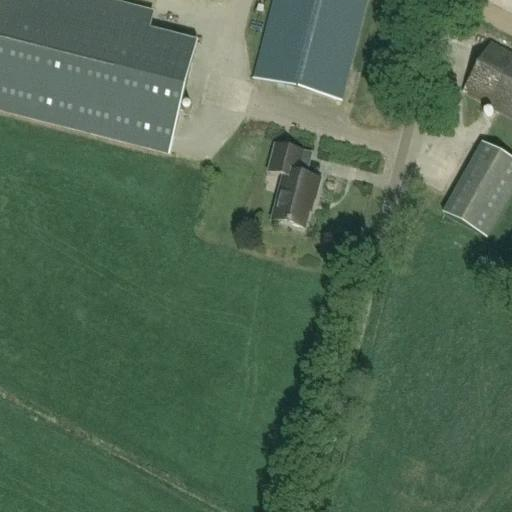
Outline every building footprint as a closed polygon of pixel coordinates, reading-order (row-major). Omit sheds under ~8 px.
[(1,0),(0,5),(0,110),(170,154),(196,49),(149,37),(153,19),(78,0),(1,0)] [(342,102),(367,0),(275,0),(255,80),(342,102)] [(511,119),(511,53),(492,42),(464,93),(511,119)] [(444,215),(487,238),(511,194),(511,159),(484,144),(444,215)] [(316,202),(322,181),(299,175),(304,153),(277,147),(270,174),(286,178),(274,222),(306,230),(313,201),(316,202)]
